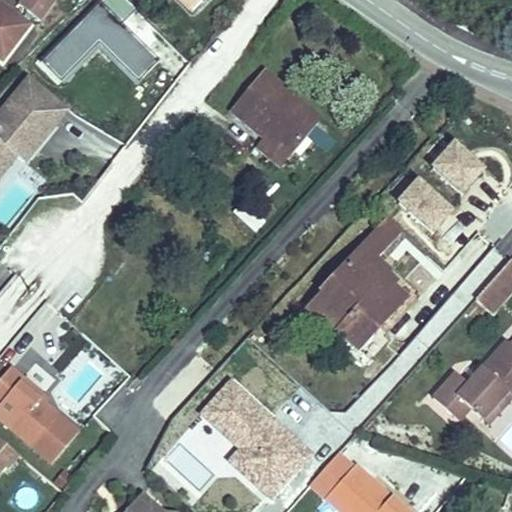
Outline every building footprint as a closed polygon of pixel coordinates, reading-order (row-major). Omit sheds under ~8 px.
[(40,21),(56,0),(21,0),(18,5),(40,21)] [(179,0),(192,12),(201,2),(198,0),(179,0)] [(29,25),(0,3),(0,58),(3,60),(29,25)] [(80,76),(121,35),(126,31),(97,3),(51,48),(80,76)] [(263,71),(230,111),(264,138),(267,134),(292,155),(317,125),(298,109),(294,115),(284,107),(293,96),(263,71)] [(0,175),(16,157),(23,163),(68,109),(30,78),(0,114),(0,175)] [(294,115),(298,109),(317,125),(321,120),(293,96),(284,107),(294,115)] [(267,134),(264,138),(256,148),(281,168),(292,155),(267,134)] [(427,166),(461,196),(482,173),(449,142),(427,166)] [(398,204),(432,235),(450,214),(417,183),(398,204)] [(369,259),(374,264),(400,235),(384,220),(365,241),(376,251),(369,259)] [(396,284),(374,264),(369,259),(376,251),(365,241),(319,290),(321,292),(306,309),(334,335),(337,332),(360,353),(406,302),(392,289),(396,284)] [(496,248),(460,288),(476,302),(511,261),(496,248)] [(476,302),(491,315),(511,291),(511,261),(476,302)] [(511,346),(510,346),(506,342),(468,385),(456,374),(433,399),(458,422),(469,410),(482,421),(507,393),(511,396),(511,346)] [(173,419),(211,365),(193,353),(155,407),(173,419)] [(78,433),(42,403),(19,384),(23,379),(10,368),(0,379),(0,420),(52,464),(78,433)] [(19,384),(42,403),(46,398),(23,379),(19,384)] [(230,461),(271,498),(311,453),(230,382),(201,414),(241,449),(230,461)] [(488,426),(511,399),(511,396),(507,393),(482,421),(488,426)] [(190,433),(180,422),(156,447),(168,457),(190,433)] [(0,471),(4,467),(7,470),(18,456),(0,440),(0,471)] [(353,468),(338,454),(309,486),(338,511),(406,511),(356,466),(353,468)] [(135,511),(145,501),(143,499),(140,496),(125,511),(135,511)] [(157,511),(145,501),(135,511),(157,511)]
